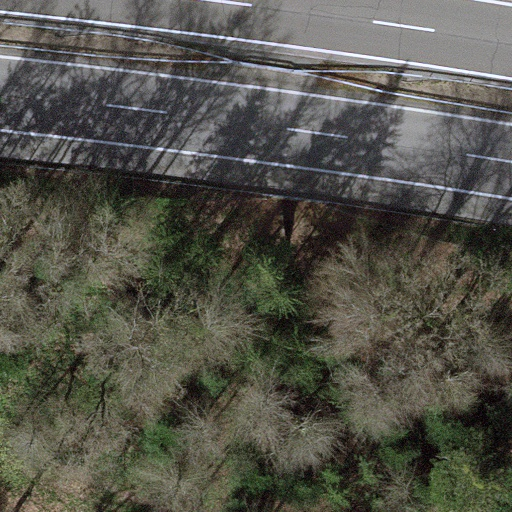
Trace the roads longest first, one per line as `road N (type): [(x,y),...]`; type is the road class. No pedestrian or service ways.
road 1 (motorway): [(0,95),(511,163)]
road 2 (motorway): [(511,40),(217,0)]
road 3 (track): [(314,222),(368,511)]
road 4 (track): [(314,222),(258,0)]
